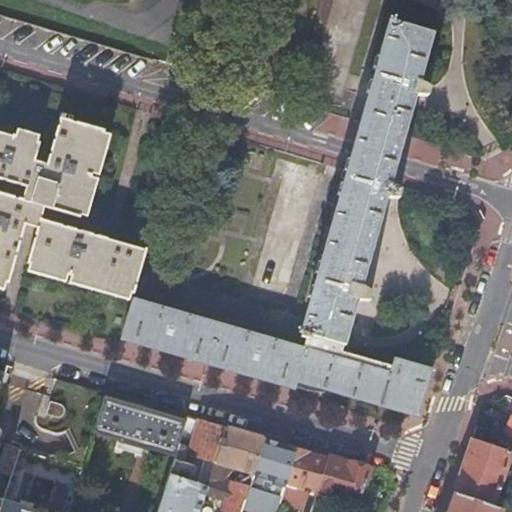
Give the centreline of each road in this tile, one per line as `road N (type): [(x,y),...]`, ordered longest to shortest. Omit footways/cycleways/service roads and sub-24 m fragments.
road 1 (residential): [(511,198),(0,45)]
road 2 (residential): [(431,461),(0,338)]
